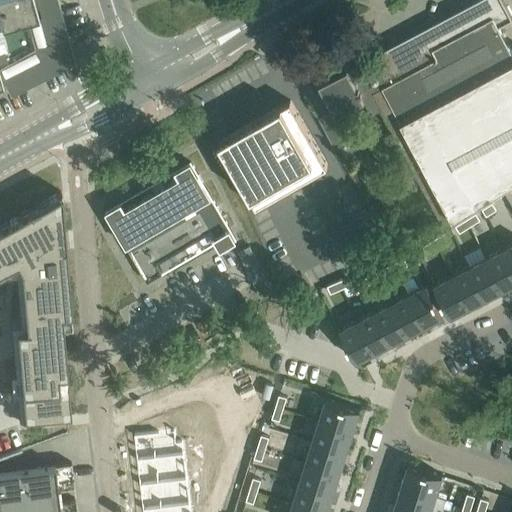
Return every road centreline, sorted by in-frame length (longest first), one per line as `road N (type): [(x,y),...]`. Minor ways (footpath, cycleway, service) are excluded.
road 1 (unclassified): [(115,511),(77,180)]
road 2 (residential): [(390,435),(419,359),(511,309)]
road 3 (tertiary): [(146,80),(295,0)]
road 4 (tertiary): [(0,159),(146,80)]
road 5 (residential): [(390,435),(511,477)]
